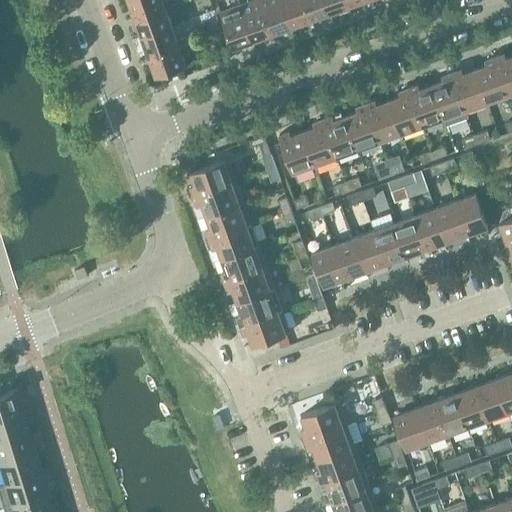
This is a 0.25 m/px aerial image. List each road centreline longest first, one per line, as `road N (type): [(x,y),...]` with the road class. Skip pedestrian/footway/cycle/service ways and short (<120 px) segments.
road 1 (residential): [(137,139),(511,3)]
road 2 (residential): [(0,338),(185,269),(137,139)]
road 3 (residential): [(289,511),(246,390),(198,346)]
road 4 (residential): [(137,139),(87,0)]
